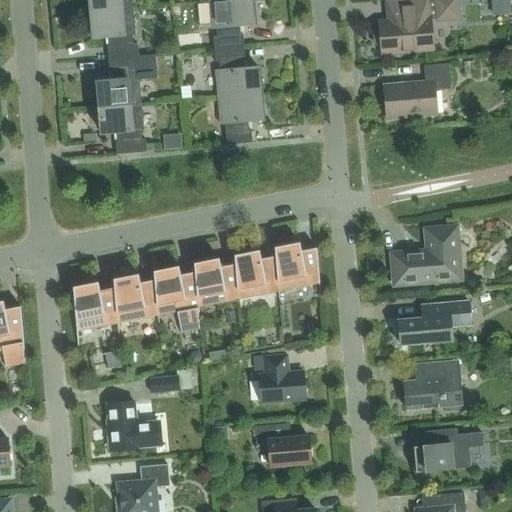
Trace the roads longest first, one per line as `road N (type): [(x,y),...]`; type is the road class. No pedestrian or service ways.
road 1 (residential): [(340,195),(367,511)]
road 2 (residential): [(40,258),(340,195)]
road 3 (residential): [(40,258),(20,0)]
road 4 (residential): [(58,511),(40,258)]
road 5 (residential): [(323,0),(340,195)]
